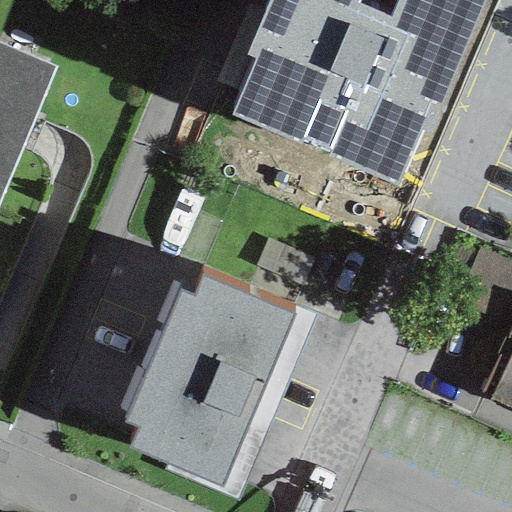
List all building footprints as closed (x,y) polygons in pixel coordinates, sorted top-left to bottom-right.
[(264,0),(244,48),(254,52),(230,108),(397,179),(421,124),(428,127),(482,0),(393,0),(389,10),(365,0),(264,0)] [(0,187),(54,59),(0,36),(0,187)] [(511,307),(511,247),(486,237),(465,289),(511,307)] [(294,311),(203,273),(195,291),(185,287),(137,402),(153,409),(137,446),(222,481),(294,311)] [(74,412),(127,413),(130,329),(77,327),(74,412)]
